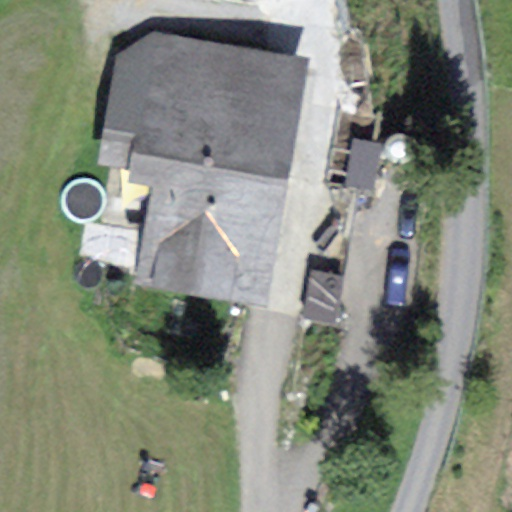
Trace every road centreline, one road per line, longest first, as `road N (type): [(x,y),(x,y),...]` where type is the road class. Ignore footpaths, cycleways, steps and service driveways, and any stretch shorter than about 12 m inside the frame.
road 1 (unclassified): [(451,0),(465,98),(456,280),(434,455),(413,511)]
road 2 (track): [(268,511),(253,429),(311,177)]
road 3 (track): [(277,511),(321,464),(364,366),(393,203)]
